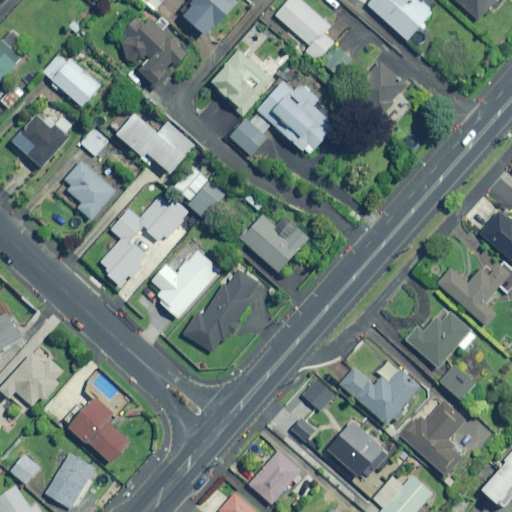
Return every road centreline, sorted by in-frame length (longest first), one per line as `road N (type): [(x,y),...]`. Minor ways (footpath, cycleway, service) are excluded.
road 1 (secondary): [(220,431),(511,97)]
road 2 (residential): [(220,431),(0,228)]
